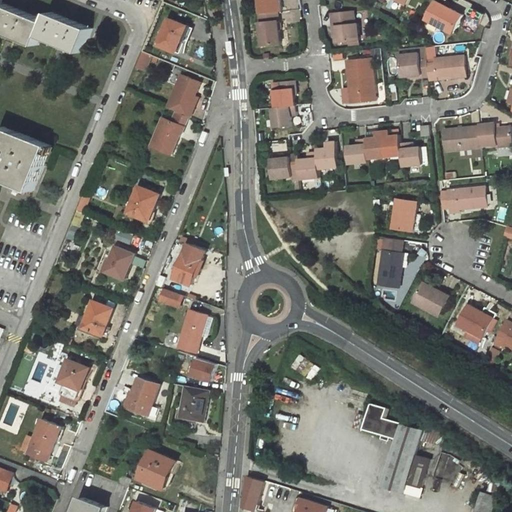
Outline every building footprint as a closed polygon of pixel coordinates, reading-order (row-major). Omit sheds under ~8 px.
[(3,0),(0,0),(0,29),(40,45),(43,36),(84,53),(94,29),(53,12),(49,22),(2,3),(3,0)] [(258,0),(260,13),(279,12),(282,11),(280,0),(258,0)] [(464,14),(438,1),(428,19),(446,29),(447,27),(456,31),(464,14)] [(355,11),(333,13),(334,26),(337,26),(338,36),(339,42),(361,40),(359,25),(356,26),(355,11)] [(260,13),(263,45),(282,43),(279,12),(260,13)] [(193,27),(172,18),(161,44),(182,53),(193,27)] [(402,54),(404,77),(417,75),(417,78),(431,77),(430,64),(428,48),(421,48),(421,53),(402,54)] [(147,72),(153,56),(144,52),(138,68),(147,72)] [(466,56),(436,58),(437,63),(430,64),(431,77),(431,80),(440,79),(440,76),(453,75),(453,78),(468,76),(466,56)] [(370,59),(349,61),(351,87),(355,87),(356,102),(378,99),(374,66),(371,66),(370,59)] [(169,107),(191,117),(195,108),(191,107),(196,96),(202,82),(183,74),(169,107)] [(277,108),(297,106),(295,88),(297,88),(297,80),(274,83),(277,108)] [(191,107),(195,108),(199,97),(196,96),(191,107)] [(275,128),(293,126),(293,117),(292,114),(298,113),(297,106),(277,108),(273,108),(275,128)] [(173,121),(166,118),(154,146),(173,154),(181,134),(183,134),(190,117),(177,111),(173,121)] [(511,126),(497,128),(497,123),(480,125),(481,127),(483,147),(498,146),(499,147),(511,145),(511,126)] [(421,125),(422,132),(422,136),(431,135),(430,125),(421,125)] [(52,146),(5,126),(0,139),(0,177),(34,191),(52,146)] [(481,127),(445,130),(447,153),(483,149),(483,147),(481,127)] [(384,136),(386,157),(404,156),(402,142),(402,135),(392,136),(391,130),(384,131),(384,136)] [(386,157),(384,136),(384,131),(377,131),(378,137),(368,138),(370,159),(386,157)] [(350,164),(370,162),(370,159),(368,138),(361,139),(361,144),(358,145),(348,146),(350,164)] [(320,152),(321,168),(340,167),(338,142),(332,142),(332,147),(329,148),(319,149),(320,152)] [(405,166),(424,165),(423,146),(413,147),(412,142),(402,142),(404,156),(405,166)] [(302,180),(322,177),(321,168),(320,152),(313,153),(313,158),(309,159),(300,160),(301,170),(302,180)] [(292,156),(272,159),(274,179),(294,177),(293,171),(301,170),(300,160),(299,154),(292,155),(292,156)] [(489,205),(487,185),(450,189),(450,190),(442,191),(444,208),(452,207),(453,211),(461,210),(461,207),(472,206),(472,207),(489,205)] [(161,194),(142,186),(131,212),(151,221),(161,194)] [(85,213),(91,198),(85,196),(79,211),(85,213)] [(420,202),(399,198),(394,228),(415,231),(420,202)] [(124,207),(119,205),(112,224),(116,226),(124,207)] [(74,223),(80,226),(85,213),(79,211),(74,223)] [(120,230),(117,238),(131,243),(134,235),(120,230)] [(387,237),(380,284),(400,287),(403,267),(401,267),(402,253),(404,240),(387,237)] [(193,244),(190,243),(176,277),(193,285),(208,250),(193,244)] [(137,254),(118,246),(108,271),(125,278),(130,265),(133,266),(137,254)] [(441,285),(427,278),(415,302),(441,315),(451,296),(439,289),(441,285)] [(187,295),(167,288),(163,300),(182,307),(187,295)] [(116,309),(96,301),(90,315),(87,314),(86,317),(81,315),(77,324),(82,326),(81,329),(97,336),(98,333),(105,335),(116,309)] [(497,313),(486,307),(483,312),(469,305),(459,324),(468,329),(466,334),(481,343),(497,313)] [(209,314),(193,309),(181,347),(198,353),(200,345),(201,345),(204,335),(203,335),(209,314)] [(506,344),(511,347),(511,322),(507,320),(494,343),(504,348),(506,344)] [(193,374),(215,381),(221,363),(199,356),(193,374)] [(88,377),(92,368),(71,359),(62,381),(69,384),(62,401),(75,406),(82,389),(81,389),(87,377),(88,377)] [(162,384),(142,377),(137,389),(134,388),(128,406),(151,414),(162,384)] [(212,391),(188,386),(182,416),(206,421),(212,391)] [(365,401),(348,395),(343,410),(360,416),(365,401)] [(387,408),(372,403),(364,429),(383,435),(382,438),(391,441),(392,438),(399,440),(385,486),(419,497),(431,459),(417,455),(420,446),(422,439),(432,442),(443,446),(446,436),(439,434),(440,430),(426,427),(425,430),(411,425),(412,419),(405,417),(403,424),(384,417),(387,408)] [(65,427),(45,419),(37,439),(31,452),(51,461),(65,427)] [(37,439),(29,435),(23,449),(31,452),(37,439)] [(420,446),(430,450),(432,442),(422,439),(420,446)] [(460,461),(465,455),(458,449),(453,455),(460,461)] [(178,461),(154,450),(141,478),(166,489),(178,461)] [(0,488),(17,495),(24,478),(0,468),(0,488)] [(133,478),(121,473),(118,482),(130,486),(133,478)] [(260,510),(269,479),(251,474),(243,506),(260,510)] [(495,511),(500,498),(484,492),(477,511),(495,511)] [(187,499),(181,496),(176,509),(182,511),(187,499)] [(106,511),(109,506),(84,497),(78,511),(106,511)] [(165,511),(166,510),(140,498),(133,511),(165,511)] [(328,511),(330,506),(304,498),(299,511),(328,511)]
